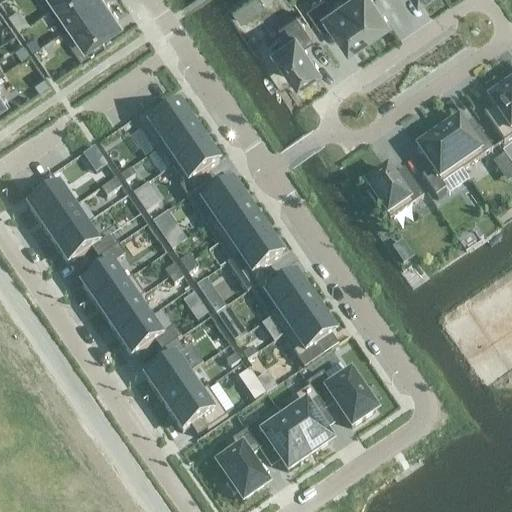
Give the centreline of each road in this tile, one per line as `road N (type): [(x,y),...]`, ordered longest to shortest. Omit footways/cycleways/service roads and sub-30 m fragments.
road 1 (residential): [(262,175),(413,397),(416,413),(413,430),(292,511)]
road 2 (residential): [(330,130),(362,138),(493,48),(502,23),(480,3),(465,5),(335,95),(328,112)]
road 3 (residential): [(189,511),(0,233)]
road 4 (residential): [(141,0),(262,175)]
